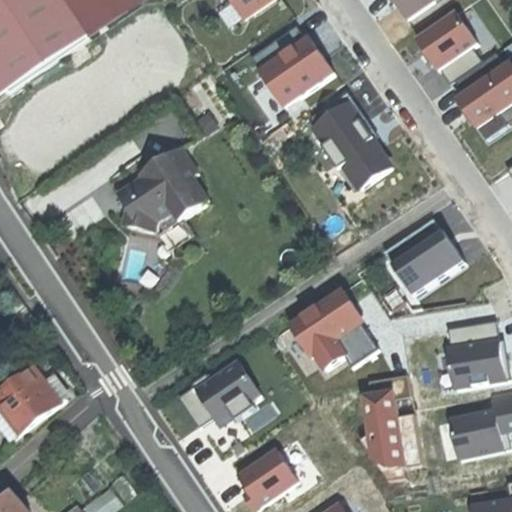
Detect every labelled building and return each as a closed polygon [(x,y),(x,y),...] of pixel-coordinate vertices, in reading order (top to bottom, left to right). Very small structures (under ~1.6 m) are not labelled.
[(0,0),(0,74),(13,93),(107,31),(86,0),(0,0)] [(143,0),(86,0),(107,31),(147,4),(143,0)] [(229,0),(248,24),(280,0),(229,0)] [(443,0),(401,0),(415,19),(443,0)] [(485,41),(465,13),(422,43),(442,71),(445,69),(477,47),(485,41)] [(265,74),(312,41),(305,30),(258,64),(265,74)] [(292,111),(344,73),(318,37),(312,41),(265,74),(292,111)] [(487,61),(477,47),(445,69),(455,84),(487,61)] [(466,101),(511,70),(504,58),(458,89),(466,101)] [(511,70),(466,101),(483,127),(511,107),(511,70)] [(0,101),(13,93),(0,74),(0,101)] [(399,167),(354,103),(319,128),(365,192),(399,167)] [(511,120),(511,107),(483,127),(488,136),(511,120)] [(197,138),(166,157),(171,164),(157,172),(155,168),(130,182),(129,196),(140,197),(138,219),(169,224),(170,212),(184,204),(191,213),(224,192),(206,168),(213,164),(197,138)] [(153,165),(155,168),(157,172),(171,164),(166,157),(159,161),(153,165)] [(400,270),(451,235),(441,221),(390,256),(400,270)] [(421,300),(472,264),(451,235),(400,270),(421,300)] [(348,291),(292,328),(313,358),(319,353),(331,371),(349,359),(339,344),(367,325),(370,323),(348,291)] [(458,351),(508,342),(505,323),(455,332),(458,351)] [(383,349),(367,325),(339,344),(349,359),(355,368),(383,349)] [(511,379),(511,361),(508,342),(458,351),(452,353),(459,389),(511,379)] [(269,395),(246,360),(200,390),(217,417),(222,425),(240,413),(244,418),(262,407),(258,402),(269,395)] [(0,419),(0,422),(15,443),(62,408),(50,391),(43,382),(36,371),(0,397),(0,409),(4,416),(0,419)] [(55,387),(50,391),(62,408),(68,405),(55,387)] [(217,417),(200,390),(185,400),(202,427),(217,417)] [(511,452),(511,397),(500,400),(503,417),(451,426),(458,463),(511,452)] [(269,509),(308,482),(286,451),(247,478),(269,509)] [(15,511),(5,500),(0,504),(0,511),(15,511)]
